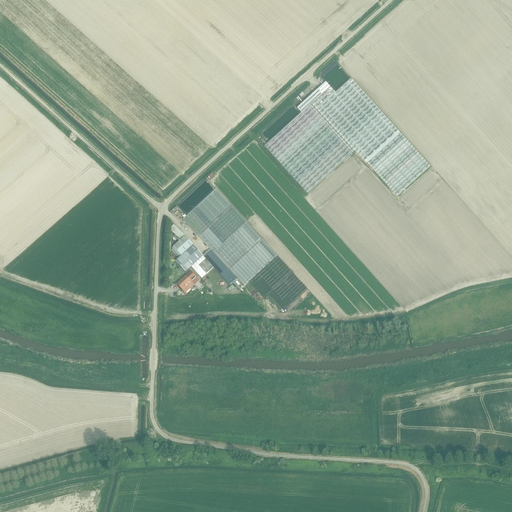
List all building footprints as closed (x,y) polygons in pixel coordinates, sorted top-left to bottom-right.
[(301,113),(264,147),(307,194),(355,151),(358,154),(397,197),(430,167),(346,74),(332,86),(330,84),(328,85),(326,83),(308,99),(297,109),(301,113)] [(186,216),(183,220),(211,250),(213,253),(227,268),(237,279),(243,286),(277,255),(216,189),(186,216)] [(173,247),(181,256),(193,245),(185,236),(173,247)] [(203,257),(201,254),(193,245),(181,256),(175,261),(185,273),(191,267),(203,257)] [(211,250),(203,257),(214,268),(224,279),(230,286),(232,284),(233,284),(237,279),(227,268),(213,253),(211,250)] [(203,257),(191,267),(202,279),(214,268),(203,257)] [(191,272),(177,284),(185,293),(191,288),(188,285),(191,282),(194,285),(199,281),(198,279),(198,278),(197,279),(196,278),(191,272)]
